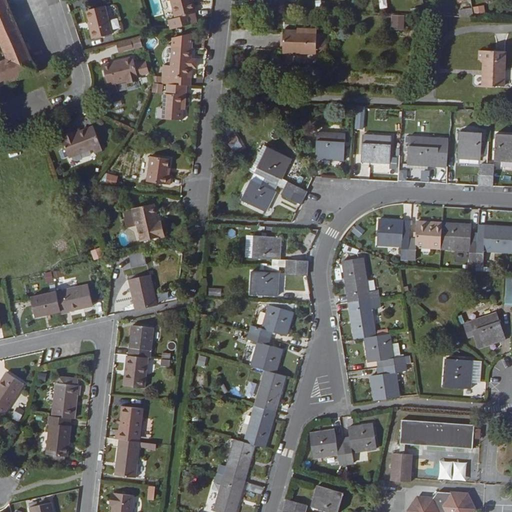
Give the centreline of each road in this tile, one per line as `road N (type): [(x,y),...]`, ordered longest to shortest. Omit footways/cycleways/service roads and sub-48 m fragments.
road 1 (track): [(217,87),(429,102),(449,37),(511,29)]
road 2 (residential): [(90,511),(103,334),(0,353)]
road 3 (residential): [(227,0),(207,174),(198,189),(203,208)]
road 4 (residential): [(511,201),(399,193),(351,208)]
road 5 (residential): [(54,0),(81,89),(72,102),(28,110)]
road 6 (residential): [(351,208),(332,233),(321,270),(326,330)]
